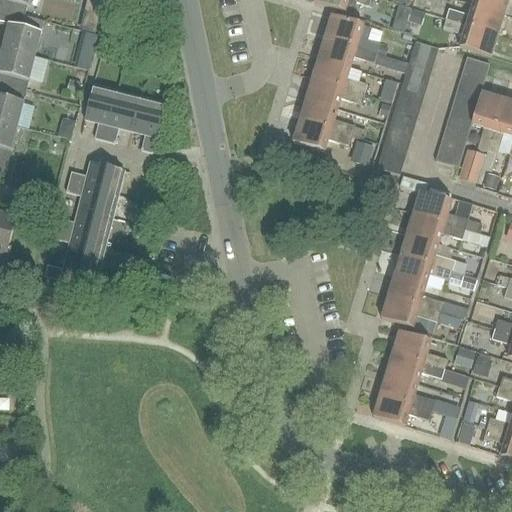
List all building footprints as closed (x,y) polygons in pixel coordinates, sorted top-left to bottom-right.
[(24,5),(25,0),(0,0),(0,12),(21,18),(24,5)] [(383,1),(379,0),(312,0),(311,3),(344,13),(347,1),(368,7),(380,11),(383,1)] [(410,0),(394,0),(393,4),(408,9),(410,0)] [(504,16),(508,0),(472,0),(471,6),(504,16)] [(497,37),(504,16),(471,6),(468,17),(448,11),(445,21),(497,37)] [(19,27),(21,18),(0,12),(0,23),(6,25),(3,39),(0,38),(0,49),(32,58),(38,31),(19,27)] [(411,12),(408,24),(421,27),(424,16),(411,12)] [(375,55),(378,45),(358,38),(361,27),(330,17),(324,39),(375,55)] [(491,58),(497,37),(445,21),(442,31),(462,37),(458,48),(491,58)] [(81,23),(79,32),(95,36),(98,27),(81,23)] [(79,66),(88,69),(97,38),(88,36),(79,66)] [(372,65),(375,55),(324,39),(318,60),(349,69),(352,59),(372,65)] [(434,62),(438,50),(415,43),(411,55),(434,62)] [(27,80),(32,58),(0,49),(0,87),(23,93),(26,80),(27,80)] [(431,73),(434,62),(411,55),(408,66),(431,73)] [(466,59),(462,71),(485,78),(488,66),(466,59)] [(346,79),(349,69),(318,60),(311,80),(363,96),(366,86),(346,79)] [(431,73),(408,66),(405,78),(427,85),(431,73)] [(485,78),(462,71),(459,82),(481,89),(485,78)] [(427,85),(405,78),(401,90),(424,96),(427,85)] [(360,106),(363,96),(311,80),(305,101),(337,111),(340,100),(360,106)] [(480,94),(481,89),(459,82),(455,94),(478,100),(480,94)] [(21,101),(23,93),(0,87),(0,124),(15,128),(22,101),(21,101)] [(92,87),(84,121),(98,125),(95,140),(104,142),(117,93),(92,87)] [(424,96),(401,90),(398,101),(420,108),(424,96)] [(117,93),(104,142),(114,145),(118,130),(131,133),(140,99),(117,93)] [(455,94),(452,105),(474,112),(478,100),(455,94)] [(486,153),(502,100),(480,94),(478,100),(474,112),(471,123),(470,126),(468,135),(467,136),(479,140),(476,149),(486,153)] [(381,96),(379,102),(391,106),(392,99),(381,96)] [(140,99),(131,133),(145,137),(141,151),(151,154),(164,105),(140,99)] [(503,136),(511,138),(511,103),(502,100),(486,153),(497,156),(498,153),(503,136)] [(334,121),(337,111),(305,101),(299,122),(351,137),(354,127),(334,121)] [(420,108),(398,101),(394,113),(417,119),(420,108)] [(452,105),(448,116),(471,123),(474,112),(452,105)] [(382,106),(379,116),(387,118),(390,108),(382,106)] [(417,119),(394,113),(391,124),(413,131),(417,119)] [(468,135),(470,126),(471,123),(448,116),(445,128),(468,135)] [(62,121),(57,139),(69,142),(74,124),(62,121)] [(348,147),(351,137),(299,122),(292,143),(324,153),(328,141),(348,147)] [(10,149),(15,128),(0,124),(0,172),(4,173),(9,150),(10,150),(10,149)] [(413,131),(391,124),(387,136),(410,142),(413,131)] [(464,146),(467,136),(468,135),(445,128),(441,139),(464,146)] [(410,142),(387,136),(384,147),(406,154),(410,142)] [(511,138),(503,136),(498,153),(503,155),(508,156),(511,141),(511,138)] [(441,139),(438,151),(461,158),(464,146),(441,139)] [(368,168),(373,151),(357,145),(351,163),(368,168)] [(406,154),(384,147),(380,159),(403,165),(406,154)] [(485,154),(469,149),(460,177),(476,182),(485,154)] [(434,162),(457,169),(461,158),(438,151),(434,162)] [(380,159),(377,170),(400,177),(403,166),(403,165),(380,159)] [(71,176),(68,185),(117,198),(123,173),(91,165),(87,180),(71,176)] [(488,176),(484,189),(496,192),(500,179),(492,177),(488,176)] [(68,185),(66,195),(81,199),(78,212),(112,220),(117,198),(68,185)] [(465,231),(468,221),(448,215),(451,204),(418,194),(412,216),(465,231)] [(0,248),(1,248),(0,251),(0,266),(4,268),(9,249),(6,248),(14,214),(0,210),(0,248)] [(60,221),(57,231),(106,243),(112,220),(78,212),(75,225),(60,221)] [(462,240),(465,231),(412,216),(406,236),(439,246),(442,235),(462,240)] [(468,221),(465,231),(479,235),(482,225),(468,221)] [(57,231),(55,241),(70,245),(66,258),(100,267),(106,243),(57,231)] [(436,257),(439,246),(406,236),(400,257),(452,272),(474,279),(477,269),(455,262),(436,257)] [(449,282),(452,272),(400,257),(394,277),(426,287),(430,276),(449,282)] [(48,268),(45,279),(94,292),(100,267),(66,258),(63,272),(48,268)] [(511,291),(511,279),(500,276),(496,287),(507,290),(511,291)] [(423,298),(426,287),(394,277),(388,298),(440,314),(443,304),(423,298)] [(477,283),(463,279),(460,290),(474,294),(477,283)] [(437,324),(440,314),(388,298),(381,320),(414,329),(417,318),(437,324)] [(511,336),(511,325),(498,321),(495,331),(511,336)] [(511,360),(511,336),(495,331),(492,341),(511,346),(511,347),(508,359),(511,360)] [(393,355),(445,371),(448,361),(428,355),(431,344),(400,334),(393,355)] [(464,352),(459,367),(470,371),(475,355),(464,352)] [(442,381),(445,371),(393,355),(387,376),(419,386),(422,375),(442,381)] [(478,359),(473,375),(485,378),(490,363),(478,359)] [(416,397),(419,386),(387,376),(381,396),(432,412),(435,403),(416,397)] [(456,377),(453,389),(465,392),(469,380),(456,377)] [(511,391),(511,380),(503,378),(500,388),(511,391)] [(511,391),(500,388),(497,398),(511,402),(511,391)] [(432,414),(432,412),(381,396),(374,418),(406,428),(410,416),(429,422),(432,414)] [(432,412),(432,414),(442,417),(445,418),(446,418),(456,421),(457,421),(460,410),(435,403),(432,412)] [(478,406),(469,403),(463,421),(472,424),(478,406)] [(442,417),(436,436),(450,440),(456,421),(446,418),(445,418),(442,417)] [(511,436),(511,419),(510,426),(490,419),(487,429),(511,436)] [(462,426),(460,435),(471,438),(474,429),(462,426)] [(511,459),(511,436),(487,429),(484,439),(504,445),(501,457),(511,459)]
